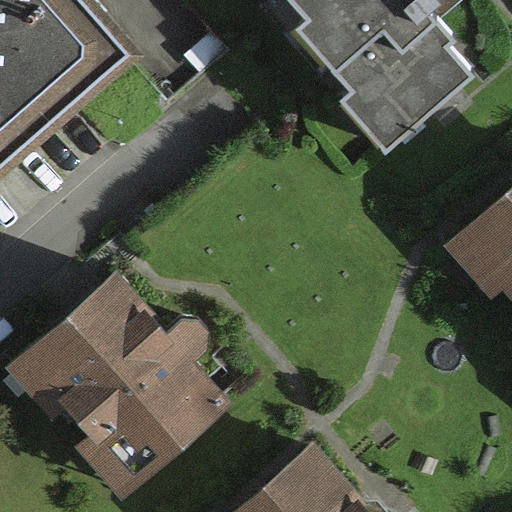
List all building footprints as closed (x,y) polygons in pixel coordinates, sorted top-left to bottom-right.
[(0,0),(0,146),(126,37),(93,0),(0,0)] [(286,0),(278,8),(275,11),(309,48),(304,52),(356,108),(346,118),(385,160),(476,77),(453,52),(461,44),(443,24),(469,0),(286,0)] [(511,212),(462,256),(504,303),(511,295),(511,212)] [(101,497),(219,399),(110,270),(0,361),(0,380),(33,420),(52,404),(74,430),(57,444),(101,497)] [(387,511),(317,430),(221,511),(387,511)]
